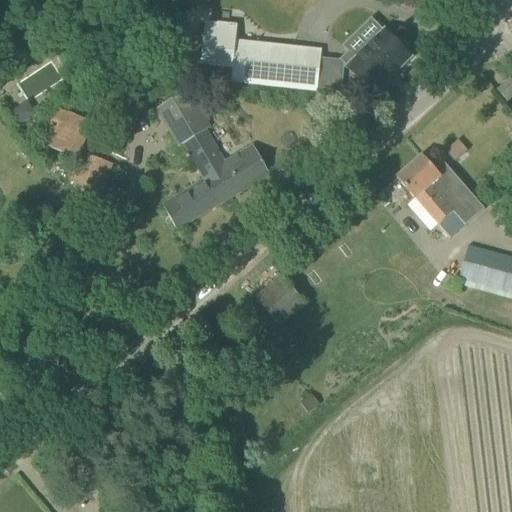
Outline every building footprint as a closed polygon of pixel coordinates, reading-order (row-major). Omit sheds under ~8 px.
[(321,52),(321,53),(236,44),(238,25),(206,22),(200,69),(233,72),(232,85),(317,93),(317,94),(318,94),(322,52),(321,52)] [(398,45),(385,32),(368,49),(365,46),(354,56),(350,52),(340,62),(348,69),(347,70),(374,96),(412,59),(409,57),(411,52),(403,44),(398,45)] [(92,41),(96,51),(103,48),(99,38),(92,41)] [(511,98),(511,85),(510,84),(499,93),(507,102),(511,98)] [(163,207),(177,232),(270,177),(253,148),(225,165),(206,132),(210,130),(188,92),(157,110),(180,148),(184,146),(205,182),(163,207)] [(94,123),(92,122),(52,107),(37,146),(76,161),(79,162),(82,154),(94,123)] [(104,190),(113,167),(113,166),(82,154),(79,162),(76,161),(70,176),(104,190)] [(434,171),(423,158),(397,180),(415,201),(450,241),(466,228),(454,214),(473,198),(444,164),(434,171)] [(511,259),(468,248),(459,281),(511,294),(511,259)] [(305,305),(296,294),(283,279),(257,302),(279,327),(305,305)]
